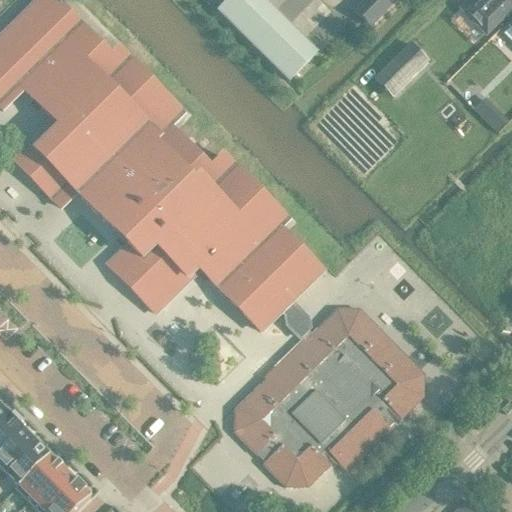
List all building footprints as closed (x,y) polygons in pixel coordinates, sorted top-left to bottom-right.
[(111,55),(56,0),(36,0),(0,36),(0,113),(2,116),(23,96),(50,123),(10,162),(61,213),(76,198),(124,247),(104,267),(154,318),(199,274),(260,337),(283,313),(285,312),(285,311),(291,305),(292,305),(324,273),(283,231),(291,223),(223,154),(210,167),(172,129),(186,116),(118,48),(111,55)] [(289,83),(317,55),(261,0),(230,0),(218,13),(289,83)] [(365,0),(353,14),(370,30),(397,0),(365,0)] [(461,11),(451,22),(475,46),(485,36),(486,36),(502,21),(511,10),(511,0),(471,0),(461,11)] [(511,26),(510,29),(503,35),(511,44),(511,26)] [(410,46),(374,81),(392,99),(428,64),(410,46)] [(305,322),(290,307),(285,312),(283,313),(288,318),(289,327),(302,340),(305,343),(234,413),(234,420),(234,435),(256,458),(257,457),(264,465),(262,467),(285,490),(307,490),(330,468),(327,465),(332,460),(347,475),(391,432),(388,429),(393,425),(390,421),(395,416),(401,422),(424,400),(424,378),(359,312),(344,312),(337,312),(311,337),(309,334),(307,332),(305,322)] [(0,424),(9,416),(9,415),(8,416),(0,408),(0,424)] [(0,424),(0,452),(23,430),(9,416),(0,424)] [(0,452),(0,470),(4,475),(36,445),(23,431),(24,430),(23,430),(0,452)] [(48,458),(36,445),(4,475),(17,488),(18,489),(49,458),(49,457),(48,458)] [(14,492),(28,506),(62,472),(49,458),(50,458),(49,458),(18,489),(17,488),(14,492)] [(75,485),(62,472),(28,506),(33,511),(48,511),(77,484),(76,484),(75,485)] [(77,511),(90,499),(90,498),(89,499),(84,493),(85,492),(77,484),(48,511),(77,511)] [(459,511),(460,511),(477,511),(468,502),(459,511)]
